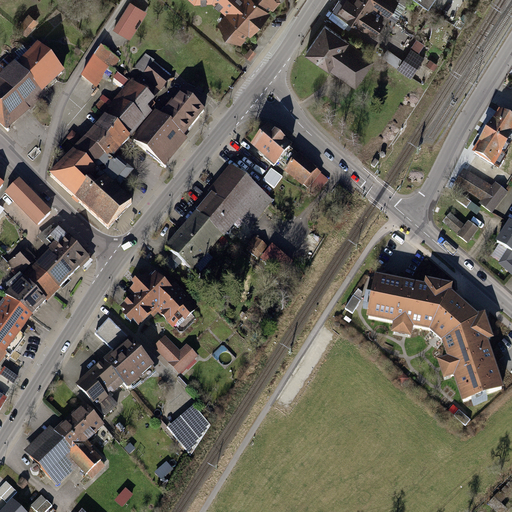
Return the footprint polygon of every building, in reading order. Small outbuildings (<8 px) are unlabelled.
[(196,0),(200,3),(218,0),(232,12),(224,22),(248,43),(258,32),(261,35),(279,15),(276,12),(285,0),(196,0)] [(357,0),(357,1),(354,0),(347,0),(339,13),(379,36),(388,21),(376,14),(379,9),(393,17),(403,0),(357,0)] [(149,13),(132,3),(116,29),(133,39),(149,13)] [(30,15),(22,26),(30,33),(39,21),(30,15)] [(380,59),(332,25),(312,53),(361,87),(380,59)] [(11,58),(0,68),(0,118),(12,131),(72,74),(43,44),(19,67),(11,58)] [(426,57),(412,48),(399,70),(413,78),(426,57)] [(120,59),(106,49),(86,76),(99,86),(120,59)] [(175,80),(157,64),(145,77),(163,93),(175,80)] [(158,97),(136,80),(113,108),(102,100),(96,107),(108,117),(57,180),(119,231),(143,202),(124,187),(136,172),(121,160),(137,141),(169,167),(214,113),(187,91),(167,117),(157,109),(163,101),(158,97)] [(511,153),(511,112),(485,156),(504,168),(511,153)] [(302,149),(275,128),(259,150),(285,170),(302,149)] [(326,172),(304,155),(289,175),(311,191),(326,172)] [(275,199),(233,165),(209,193),(215,198),(171,251),(200,275),(244,222),(251,228),(275,199)] [(273,169),(265,181),(276,189),(284,177),(273,169)] [(0,195),(11,184),(0,174),(0,195)] [(495,188),(476,175),(465,191),(484,203),(482,205),(495,214),(511,191),(498,183),(495,188)] [(0,203),(0,239),(2,241),(0,243),(0,251),(8,258),(18,247),(13,243),(46,204),(22,184),(3,206),(0,203)] [(466,227),(451,215),(443,225),(468,244),(478,230),(469,223),(466,227)] [(511,247),(511,228),(503,242),(511,247)] [(247,250),(260,259),(269,246),(255,237),(247,250)] [(35,282),(20,298),(41,317),(96,258),(75,239),(66,249),(60,244),(30,277),(35,282)] [(273,245),(261,259),(281,277),(293,262),(273,245)] [(40,261),(28,249),(12,264),(23,277),(40,261)] [(511,251),(510,250),(499,265),(511,274),(511,251)] [(179,285),(161,275),(134,295),(138,299),(127,311),(144,330),(160,315),(181,333),(204,311),(179,285)] [(415,285),(377,279),(370,317),(397,323),(396,328),(412,330),(412,327),(431,330),(444,342),(451,361),(447,362),(452,377),(455,375),(464,403),(503,390),(491,352),(489,352),(485,341),(490,339),(484,319),(479,320),(468,311),(471,308),(462,300),(459,303),(449,294),(450,288),(428,284),(427,290),(415,288),(415,285)] [(0,375),(1,376),(40,317),(13,299),(0,318),(0,375)] [(115,320),(102,335),(121,352),(136,339),(115,320)] [(168,337),(156,350),(182,375),(201,356),(190,346),(184,352),(168,337)] [(121,352),(82,387),(110,419),(124,407),(121,403),(161,367),(136,339),(121,352)] [(53,427),(28,452),(61,485),(80,465),(94,479),(109,463),(94,447),(113,428),(88,404),(60,433),(53,427)] [(197,407),(170,429),(192,455),(215,426),(197,407)] [(163,480),(174,470),(169,464),(157,473),(163,480)] [(18,493),(8,481),(0,488),(0,495),(7,503),(18,493)] [(117,502),(125,509),(135,496),(127,490),(117,502)] [(37,511),(48,511),(54,506),(42,496),(33,507),(37,511)] [(25,511),(14,501),(2,511),(25,511)]
